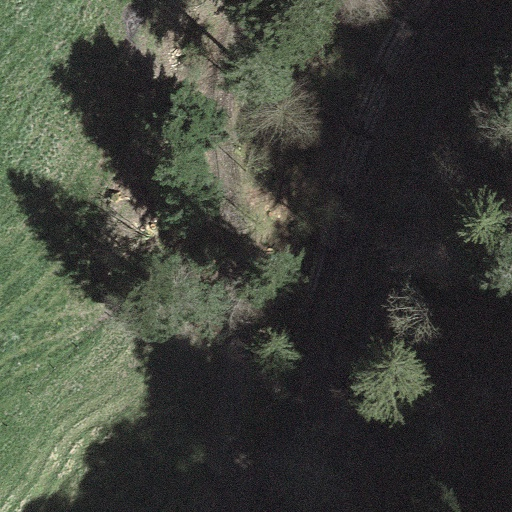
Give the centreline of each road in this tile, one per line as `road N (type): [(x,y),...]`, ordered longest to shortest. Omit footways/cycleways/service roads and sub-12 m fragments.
road 1 (track): [(279,511),(373,103),(450,0)]
road 2 (track): [(263,511),(238,466),(227,415),(221,37),(233,0)]
road 3 (track): [(287,499),(349,449),(377,453),(386,471),(385,511)]
